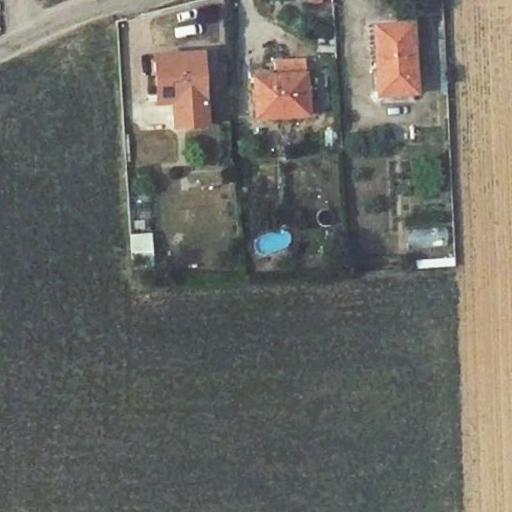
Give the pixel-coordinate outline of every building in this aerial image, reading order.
[(381,23),(385,83),(420,81),(415,21),(381,23)] [(208,121),(203,47),(153,51),(157,99),(176,98),(178,123),(208,121)] [(314,112),(312,67),(260,70),(263,115),(314,112)] [(409,231),(411,252),(448,248),(446,228),(409,231)] [(153,263),(152,240),(130,242),(131,264),(153,263)]
